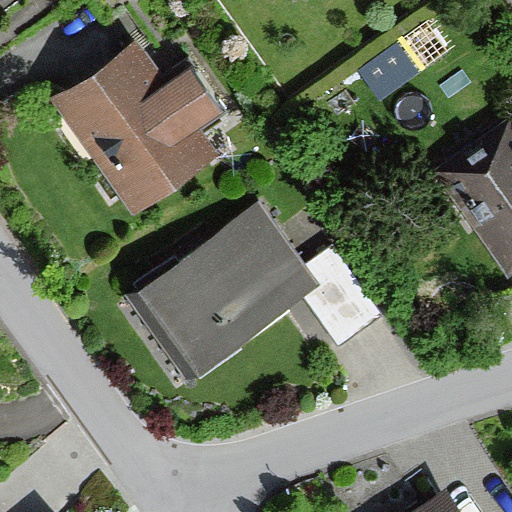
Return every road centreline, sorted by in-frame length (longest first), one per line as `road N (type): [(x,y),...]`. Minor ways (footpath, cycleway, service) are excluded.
road 1 (residential): [(198,511),(511,392)]
road 2 (residential): [(0,265),(178,511)]
